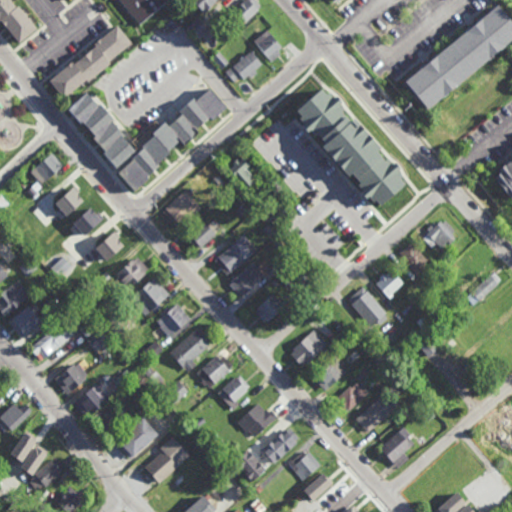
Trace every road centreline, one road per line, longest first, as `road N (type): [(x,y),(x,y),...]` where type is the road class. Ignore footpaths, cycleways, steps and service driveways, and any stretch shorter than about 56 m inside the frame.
road 1 (residential): [(399,511),(0,52)]
road 2 (residential): [(511,258),(284,0)]
road 3 (residential): [(324,44),(136,215)]
road 4 (residential): [(449,187),(259,353)]
road 5 (residential): [(139,511),(0,341)]
road 6 (residential): [(511,382),(385,495)]
